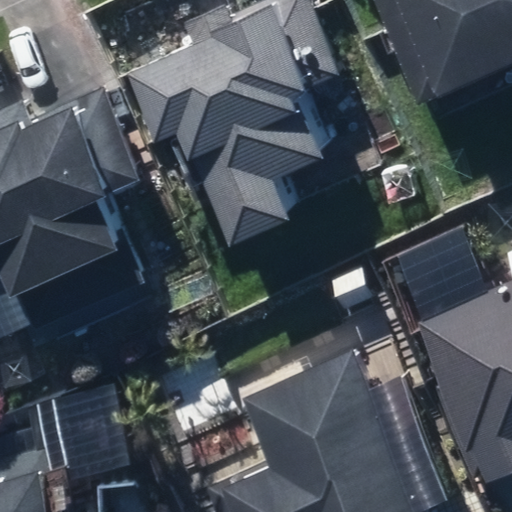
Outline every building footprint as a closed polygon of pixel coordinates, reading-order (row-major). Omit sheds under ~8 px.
[(206,33),(151,58),(183,129),(208,118),(258,227),(315,201),(300,166),(307,163),(305,159),(342,142),(314,82),(357,63),(327,0),(254,0),(236,8),(232,0),(226,0),(197,14),(206,33)] [(511,0),(386,0),(431,99),(511,63),(511,0)] [(75,86),(0,120),(0,239),(14,233),(56,322),(162,272),(120,183),(154,167),(113,80),(79,96),(75,86)] [(511,273),(432,311),(508,471),(511,469),(511,273)] [(445,511),(422,461),(419,462),(395,408),(390,409),(359,340),(254,387),(284,453),(211,486),(223,511),(445,511)] [(84,511),(63,444),(0,463),(0,511),(84,511)]
